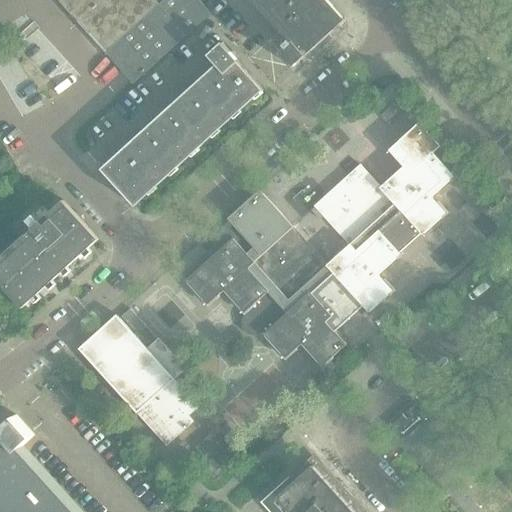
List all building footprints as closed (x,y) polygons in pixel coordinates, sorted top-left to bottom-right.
[(163,0),(57,0),(105,53),(163,0)] [(133,84),(202,21),(210,14),(197,0),(163,0),(105,53),(133,84)] [(342,20),(323,0),(253,0),(275,24),(289,40),(284,45),(286,48),(280,53),(292,67),(345,20),(343,18),(342,20)] [(136,205),(220,129),(261,91),(262,92),(263,90),(238,62),(239,61),(222,42),(208,55),(217,65),(115,157),(101,169),(135,206),(136,205)] [(389,125),(405,111),(396,101),(380,116),(389,125)] [(233,238),(186,281),(203,300),(208,305),(218,295),(224,290),(244,313),(245,313),(246,314),(244,316),(242,319),(242,323),(242,326),(243,329),(245,332),(247,334),(250,335),(254,336),(257,336),(260,335),(263,333),(264,334),(281,353),(286,358),(296,349),(302,344),(318,361),(322,366),(333,357),(346,344),(335,332),(363,306),(368,312),(370,311),(388,295),(392,291),(393,291),(383,280),(378,274),(396,258),(401,254),(399,252),(401,251),(420,233),(422,235),(441,218),(445,214),(446,213),(437,203),(432,197),(449,181),(454,176),(445,166),(433,153),(441,146),(419,122),(388,150),(403,166),(381,187),(360,164),(314,206),(349,245),(327,265),(324,261),(314,250),(272,204),(260,190),(259,190),(228,218),(228,219),(240,232),(242,235),(236,241),(233,238)] [(0,283),(22,308),(88,249),(98,239),(63,200),(47,214),(40,221),(33,213),(25,221),(32,228),(0,257),(0,283)] [(146,327),(129,309),(121,317),(137,335),(146,327)] [(199,406),(175,379),(186,369),(158,338),(156,337),(147,346),(145,347),(116,315),(78,349),(166,446),(194,421),(188,416),(199,406)] [(155,338),(146,327),(137,335),(147,346),(155,338)] [(266,363),(207,416),(231,442),(290,389),(266,363)] [(396,421),(391,426),(403,440),(425,421),(410,403),(394,418),(396,421)] [(82,511),(22,446),(34,435),(16,415),(0,429),(0,500),(10,511),(82,511)] [(226,450),(218,440),(208,449),(217,458),(226,450)] [(355,511),(313,465),(277,497),(272,491),(260,502),(269,511),(355,511)]
